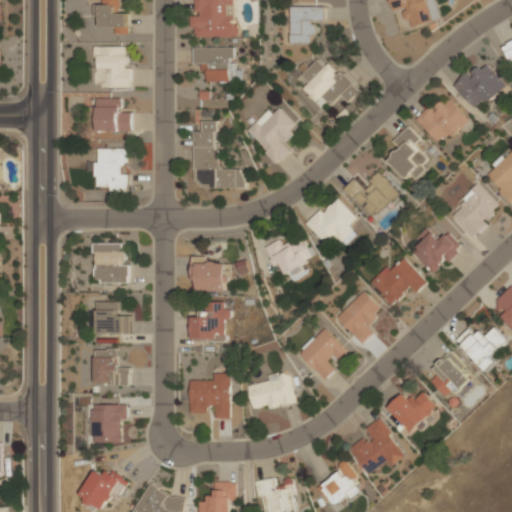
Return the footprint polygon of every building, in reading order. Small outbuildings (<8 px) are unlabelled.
[(129,34),(129,13),(119,13),(119,0),(101,0),(101,6),(96,6),(96,15),(101,15),(101,26),(113,27),(113,33),(129,34)] [(238,37),(237,0),(191,0),(192,37),(238,37)] [(390,0),(393,10),(404,7),(410,28),(435,22),(429,0),(390,0)] [(429,0),(432,20),(440,19),(437,0),(429,0)] [(290,6),(290,44),(315,44),(315,22),(324,22),(324,6),(290,6)] [(511,40),(501,46),(511,68),(511,40)] [(92,86),(130,87),(131,46),(93,46),(92,86)] [(235,70),(234,47),(193,47),(194,65),(204,65),(204,81),(243,81),(243,70),(235,70)] [(324,110),(340,94),(349,102),(360,91),(322,54),(302,75),(309,82),(302,89),(324,110)] [(455,88),(477,112),(506,84),(484,61),(455,88)] [(448,94),(417,120),(439,146),(470,121),(448,94)] [(120,98),(97,98),(97,132),(131,132),(131,109),(120,109),(120,98)] [(269,108),(245,131),(277,164),(292,150),(283,140),(302,123),(285,104),(275,114),(269,108)] [(195,130),(195,188),(246,188),(246,169),(219,168),(219,121),(204,120),(204,130),(195,130)] [(388,160),(409,182),(429,164),(414,148),(422,139),(410,126),(393,141),(400,148),(388,160)] [(511,204),(511,203),(511,146),(489,167),(495,174),(488,180),(511,204)] [(95,148),(95,191),(130,191),(130,148),(95,148)] [(376,219),(401,190),(379,171),(366,186),(355,177),(344,190),(376,219)] [(450,212),(474,238),(504,209),(480,183),(450,212)] [(325,248),(338,240),(342,246),(357,236),(350,225),(356,221),(340,197),(306,218),(325,248)] [(464,248),(449,233),(440,241),(432,232),(412,252),(435,276),(464,248)] [(313,257),(305,238),(284,247),(281,240),(265,247),(274,268),(283,264),(291,281),(311,272),(306,260),(313,257)] [(125,243),(95,243),(95,282),(129,282),(129,265),(125,265),(125,243)] [(425,282),(405,257),(372,284),(393,309),(425,282)] [(195,262),(195,291),(228,291),(228,262),(195,262)] [(503,328),(511,328),(511,286),(502,286),(501,307),(504,307),(503,328)] [(363,344),(376,331),(369,324),(384,310),(366,290),(337,317),(363,344)] [(120,302),(98,301),(98,333),(131,333),(131,316),(119,316),(120,302)] [(203,303),(203,316),(192,316),(192,342),(229,342),(229,303),(203,303)] [(325,379),(337,368),(330,361),(339,353),(344,358),(350,351),(325,326),(298,352),(325,379)] [(469,328),(457,339),(487,371),(498,362),(492,356),(509,340),(495,326),(486,335),(480,330),(475,334),(469,328)] [(95,383),(130,383),(130,367),(119,367),(119,349),(96,349),(95,383)] [(467,367),(452,351),(433,368),(438,373),(431,380),(446,396),(454,389),(462,398),(477,385),(463,370),(467,367)] [(298,402),(290,371),(247,382),(254,413),(298,402)] [(191,382),(191,415),(213,415),(213,419),(232,419),(232,374),(214,374),(214,382),(191,382)] [(405,392),(389,407),(411,431),(438,406),(424,391),(414,401),(405,392)] [(128,405),(92,404),(91,442),(122,443),(123,419),(128,419),(128,405)] [(406,456),(381,417),(364,429),(368,435),(350,447),(368,474),(389,460),(392,465),(406,456)] [(334,507),(363,488),(347,464),(318,484),(334,507)] [(103,510),(114,492),(120,495),(129,480),(110,469),(106,476),(95,469),(79,496),(103,510)] [(259,480),(264,511),(297,511),(292,477),(284,478),(285,484),(277,486),(275,477),(259,480)] [(181,511),(187,503),(151,482),(133,511),(181,511)] [(237,482),(215,482),(215,495),(207,495),(207,501),(199,501),(199,511),(230,511),(231,501),(237,501),(237,482)]
